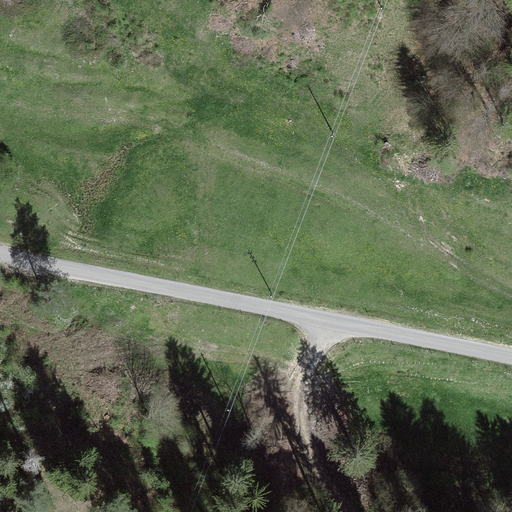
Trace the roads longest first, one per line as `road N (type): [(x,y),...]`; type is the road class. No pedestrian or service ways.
road 1 (unclassified): [(0,257),(327,331),(511,363)]
road 2 (track): [(327,331),(298,410),(307,456),(350,511)]
